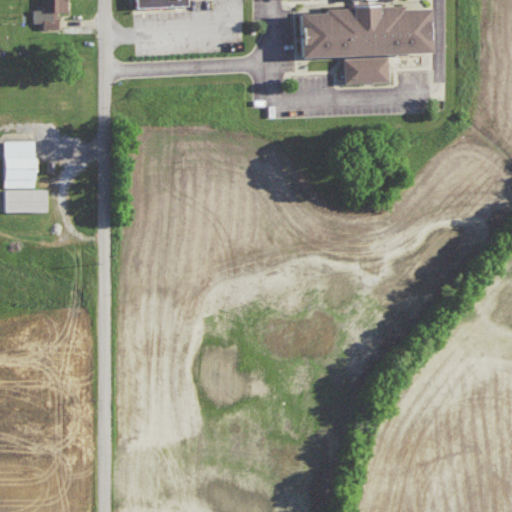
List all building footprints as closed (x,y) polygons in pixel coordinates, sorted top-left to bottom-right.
[(37,0),(37,7),(28,8),(28,20),(37,20),(37,27),(52,27),(52,10),(62,10),(61,0),(37,0)] [(311,56),(352,55),(353,82),(397,80),(395,54),(440,52),(438,0),(413,1),(412,0),(361,0),(362,1),(335,1),(335,5),(308,6),(311,56)] [(0,138),(0,182),(29,182),(28,138),(0,138)] [(44,158),(43,170),(50,170),(51,159),(44,158)] [(0,187),(0,209),(43,208),(43,187),(0,187)]
